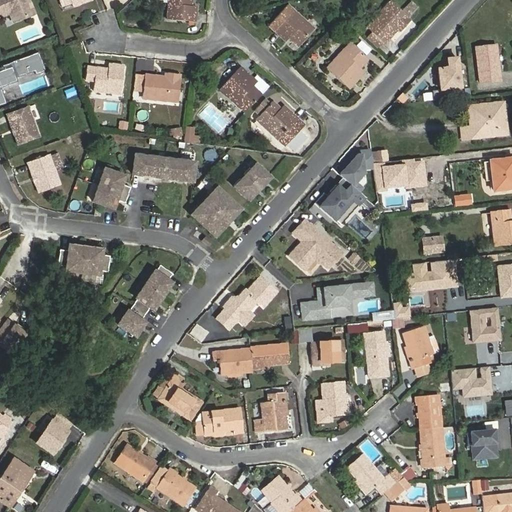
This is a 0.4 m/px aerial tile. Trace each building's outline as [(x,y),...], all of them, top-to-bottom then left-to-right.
[(28,1),(27,0),(0,0),(0,16),(9,13),(12,22),(28,16),(23,3),(28,1)] [(168,0),(167,19),(195,21),(196,11),(191,11),(191,0),(168,0)] [(28,1),(23,3),(28,16),(33,14),(28,1)] [(408,17),(417,7),(411,1),(402,11),(391,1),(367,27),(372,33),(367,38),(377,47),(382,41),(384,43),(390,37),(386,34),(393,26),(400,32),(411,20),(408,17)] [(289,37),(298,46),(314,29),(287,4),(268,25),(286,41),(289,37)] [(357,47),(367,53),(371,48),(361,41),(357,47)] [(350,43),(327,68),(348,89),(360,76),(355,72),(367,59),(350,43)] [(479,82),(500,80),(496,44),(475,47),(479,82)] [(0,98),(3,97),(0,88),(0,87),(16,82),(15,78),(33,71),(35,75),(44,71),(37,52),(0,66),(0,67),(1,70),(0,70),(0,98)] [(460,86),(457,54),(443,56),(444,64),(435,65),(437,89),(460,86)] [(93,91),(108,92),(121,94),(124,66),(108,64),(108,69),(87,67),(85,80),(94,81),(93,91)] [(245,113),(262,94),(250,83),(253,79),(240,67),(220,89),(245,113)] [(143,91),(142,93),(150,94),(150,99),(178,102),(180,75),(164,73),(163,78),(153,78),(153,75),(145,74),(144,76),(143,91)] [(74,87),(63,90),(66,98),(76,95),(74,87)] [(272,101),(256,119),(285,146),(305,125),(286,108),(283,112),(272,101)] [(470,138),(506,134),(502,102),(467,106),(469,126),(470,138)] [(27,107),(6,115),(17,145),(39,137),(27,107)] [(181,126),(168,129),(170,138),(183,135),(181,126)] [(185,142),(200,143),(201,135),(194,135),(195,126),(186,126),(185,142)] [(462,139),(470,138),(469,126),(460,128),(462,139)] [(386,162),(385,151),(370,153),(372,163),(386,162)] [(137,153),(134,175),(142,176),(142,174),(150,175),(150,177),(157,178),(157,176),(165,177),(165,179),(172,180),(173,178),(181,179),(180,181),(188,182),(188,179),(196,180),(198,163),(192,162),(192,160),(183,159),(183,161),(176,160),(177,158),(168,157),(167,159),(161,158),(161,156),(152,155),(152,157),(146,156),(146,154),(137,153)] [(48,155),(26,163),(38,194),(59,185),(53,170),(49,158),(48,155)] [(56,155),(49,158),(53,170),(60,167),(56,155)] [(493,191),(511,188),(511,158),(490,161),(493,191)] [(392,171),(391,161),(386,162),(372,163),(373,173),(392,171)] [(239,178),(234,184),(250,199),(255,194),(253,192),(258,187),(260,188),(265,183),(263,181),(268,176),(255,164),(251,168),(250,167),(244,173),(245,175),(241,179),(239,178)] [(103,169),(92,202),(112,209),(116,200),(124,203),(130,188),(121,185),(124,176),(103,169)] [(217,187),(192,215),(216,237),(223,228),(218,224),(228,212),(233,217),(241,209),(217,187)] [(511,242),(511,221),(510,222),(509,210),(490,212),(494,245),(511,242)] [(341,253),(304,220),(293,233),(304,243),(301,246),(297,247),(289,256),(304,270),(315,257),(326,267),(329,266),(341,253)] [(444,252),(442,235),(425,236),(426,254),(444,252)] [(206,237),(202,241),(209,247),(213,242),(206,237)] [(69,253),(60,252),(58,268),(67,269),(66,271),(99,275),(100,273),(108,274),(110,258),(102,257),(103,249),(95,248),(95,251),(86,250),(77,249),(77,246),(70,245),(69,253)] [(360,258),(354,253),(349,259),(355,264),(360,258)] [(362,273),(368,263),(361,259),(355,268),(362,273)] [(501,297),(511,295),(511,264),(497,267),(501,297)] [(118,325),(136,336),(145,322),(141,320),(146,314),(150,307),(154,310),(172,283),(169,280),(173,273),(161,265),(156,272),(155,271),(137,298),(138,299),(129,312),(128,311),(118,325)] [(276,292),(260,277),(247,291),(245,290),(239,296),(239,299),(236,302),(233,299),(231,298),(223,306),(225,308),(216,318),(228,329),(238,318),(245,310),(247,310),(248,310),(257,301),(263,307),(276,292)] [(326,301),(301,304),(303,320),(339,315),(338,305),(345,304),(350,298),(350,297),(373,293),(371,281),(323,288),(324,296),(326,296),(326,301)] [(352,313),(350,298),(345,304),(338,305),(339,315),(352,313)] [(498,307),(469,310),(473,342),(501,339),(498,307)] [(245,310),(238,318),(245,324),(252,315),(247,310),(245,310)] [(371,316),(372,321),(392,319),(394,319),(393,311),(373,313),(371,316)] [(402,318),(394,319),(395,327),(403,326),(402,318)] [(12,352),(25,336),(6,321),(0,329),(0,343),(12,352)] [(348,334),(368,332),(367,323),(347,325),(348,334)] [(425,356),(432,354),(423,326),(401,333),(405,346),(403,347),(411,369),(413,368),(427,364),(425,356)] [(302,340),(312,340),(311,328),(302,328),(302,340)] [(363,333),(368,377),(387,375),(382,331),(363,333)] [(343,340),(310,342),(311,363),(344,361),(343,340)] [(0,349),(9,356),(12,352),(0,343),(0,349)] [(288,362),(286,343),(249,347),(249,348),(250,356),(251,367),(288,362)] [(250,356),(249,348),(211,352),(212,361),(218,360),(219,375),(252,372),(251,367),(250,356)] [(429,373),(427,364),(413,368),(416,377),(429,373)] [(356,385),(366,384),(363,366),(354,368),(356,385)] [(488,366),(450,370),(451,388),(462,387),(462,397),(491,394),(488,366)] [(180,388),(184,381),(174,375),(163,391),(157,387),(152,394),(159,398),(158,399),(174,410),(176,407),(180,410),(178,413),(189,420),(201,402),(180,388)] [(346,415),(342,380),(320,383),(324,417),(346,415)] [(286,429),(285,416),(283,400),(285,399),(284,392),(267,394),(267,402),(260,403),(262,419),(253,419),(255,433),(286,429)] [(415,397),(418,430),(441,428),(438,394),(415,397)] [(232,434),(243,433),(239,408),(200,413),(201,422),(194,423),(196,435),(203,434),(203,435),(212,434),(212,432),(232,430),(232,434)] [(76,424),(58,412),(36,443),(54,456),(76,424)] [(0,443),(2,440),(2,436),(6,429),(10,422),(0,414),(0,443)] [(444,466),(441,428),(418,430),(422,468),(444,466)] [(496,430),(468,433),(471,460),(499,456),(496,430)] [(127,445),(115,463),(142,481),(154,463),(127,445)] [(375,487),(381,495),(385,492),(396,483),(399,481),(401,478),(394,469),(382,478),(361,454),(346,467),(368,493),(375,487)] [(0,477),(0,501),(8,506),(32,471),(13,458),(0,477)] [(404,464),(398,469),(403,474),(409,470),(404,464)] [(150,482),(156,486),(167,470),(160,466),(150,482)] [(183,506),(195,487),(168,469),(167,470),(156,486),(155,488),(183,506)] [(287,511),(299,502),(299,501),(277,475),(261,490),(271,502),(273,501),(281,511),(287,511)] [(409,486),(402,478),(401,478),(399,481),(404,487),(405,489),(409,486)] [(404,487),(399,481),(396,483),(385,492),(391,499),(404,487)] [(473,492),(481,491),(480,481),(472,482),(473,492)] [(244,484),(239,489),(244,494),(249,489),(244,484)] [(210,487),(195,509),(199,511),(232,511),(234,509),(213,496),(216,491),(210,487)] [(496,496),(511,493),(511,487),(496,489),(496,496)] [(511,511),(511,493),(496,496),(482,497),(483,511),(511,511)] [(314,511),(312,509),(303,498),(299,501),(299,502),(287,511),(314,511)]
